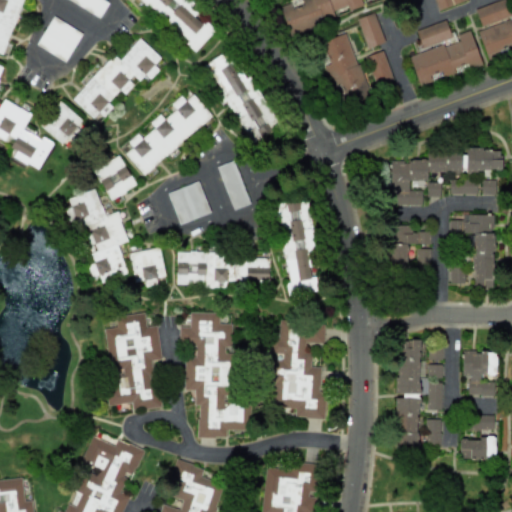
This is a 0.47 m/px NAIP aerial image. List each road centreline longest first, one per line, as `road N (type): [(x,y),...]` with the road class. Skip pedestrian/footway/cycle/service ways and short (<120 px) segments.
road 1 (residential): [(233,0),(290,76),(325,151),(345,221),(362,366),(350,511)]
road 2 (residential): [(360,441),(201,453),(132,433),(132,421),(158,414),(178,422),(187,450)]
road 3 (tertiary): [(325,151),(511,77)]
road 4 (residential): [(359,312),(511,314)]
